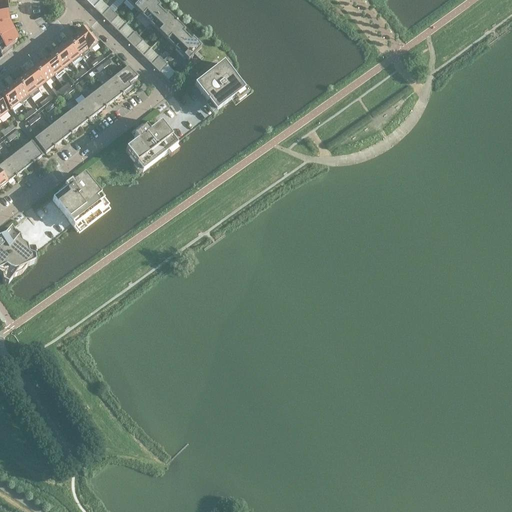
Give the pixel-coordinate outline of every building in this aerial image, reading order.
[(126,0),(126,1),(138,13),(150,0),(126,0)] [(150,0),(138,13),(151,25),(164,12),(152,0),(151,0),(150,0)] [(4,5),(0,4),(0,15),(8,14),(7,8),(5,8),(4,5)] [(106,21),(114,13),(109,9),(101,17),(106,21)] [(164,12),(151,25),(163,37),(176,24),(176,23),(175,23),(164,12)] [(114,13),(106,21),(110,26),(118,17),(114,13)] [(8,14),(0,15),(0,27),(7,25),(6,21),(9,21),(8,14)] [(176,24),(163,37),(175,50),(188,36),(177,25),(177,24),(176,24)] [(7,25),(0,27),(0,39),(14,33),(11,27),(8,28),(7,25)] [(100,41),(88,29),(87,30),(86,29),(77,36),(89,52),(98,45),(97,43),(100,41)] [(0,55),(2,59),(12,50),(11,48),(16,43),(15,40),(17,39),(14,33),(0,39),(0,55)] [(130,46),(138,38),(134,34),(126,42),(130,46)] [(89,52),(77,36),(68,42),(82,59),(90,53),(89,52)] [(188,62),(196,54),(201,49),(188,36),(175,50),(188,62)] [(138,38),(130,46),(135,50),(143,42),(138,38)] [(82,59),(68,42),(60,49),(71,63),(73,66),(82,59)] [(71,63),(60,49),(51,56),(62,70),(71,63)] [(51,56),(43,62),(54,76),(57,80),(65,73),(62,70),(51,56)] [(96,60),(99,64),(104,60),(101,56),(96,60)] [(155,70),(163,62),(159,58),(151,66),(155,70)] [(93,68),(99,64),(96,60),(90,64),(93,68)] [(101,66),(103,70),(111,64),(109,60),(101,66)] [(54,76),(43,62),(34,69),(45,83),(54,76)] [(163,62),(155,70),(160,74),(167,66),(163,62)] [(215,114),(229,104),(231,102),(235,107),(252,94),(243,83),(239,86),(223,65),(194,87),(215,114)] [(128,68),(112,80),(123,95),(124,95),(123,94),(126,92),(127,94),(133,89),(129,85),(138,78),(128,68)] [(45,83),(34,69),(26,75),(37,90),(45,83)] [(79,73),(82,77),(87,73),(84,69),(79,73)] [(76,82),(82,77),(79,73),(73,78),(76,82)] [(37,90),(26,75),(17,82),(30,98),(31,99),(39,93),(37,90)] [(88,76),(84,80),(86,83),(89,86),(94,82),(88,76)] [(103,87),(114,101),(122,95),(123,96),(123,95),(112,80),(103,87)] [(30,98),(17,82),(9,89),(20,103),(21,105),(30,98)] [(103,87),(95,94),(106,109),(107,108),(106,107),(114,101),(103,87)] [(66,92),(63,88),(57,92),(60,96),(61,96),(66,92)] [(20,103),(9,89),(0,95),(11,110),(20,103)] [(86,100),(97,115),(105,108),(106,109),(95,94),(86,100)] [(45,100),(48,104),(53,99),(50,96),(45,100)] [(39,104),(42,108),(48,104),(45,100),(39,104)] [(86,100),(78,107),(89,122),(90,121),(89,121),(97,115),(86,100)] [(69,114),(80,128),(88,122),(89,122),(78,107),(69,114)] [(28,113),(31,117),(36,113),(33,109),(28,113)] [(31,117),(28,113),(22,117),(25,121),(31,117)] [(69,114),(60,120),(72,135),(73,134),(72,134),(80,128),(69,114)] [(52,127),(63,141),(71,135),(72,135),(60,120),(52,127)] [(125,152),(137,167),(142,174),(178,146),(161,125),(149,134),(146,129),(144,126),(131,136),(137,143),(125,152)] [(52,127),(43,133),(55,148),(55,147),(63,141),(52,127)] [(10,133),(7,129),(1,134),(4,137),(10,133)] [(34,140),(45,155),(54,148),(54,149),(55,148),(43,133),(34,140)] [(31,143),(22,149),(34,165),(34,164),(34,163),(42,157),(31,143)] [(22,149),(14,156),(25,170),(33,164),(33,165),(34,165),(22,149)] [(14,156),(5,163),(17,178),(17,177),(25,170),(14,156)] [(5,163),(0,166),(0,173),(8,184),(16,178),(17,178),(5,163)] [(52,201),(72,226),(79,235),(110,210),(84,176),(76,183),(75,180),(58,193),(60,195),(52,201)] [(14,236),(11,229),(5,237),(0,239),(0,276),(1,277),(2,283),(8,286),(13,279),(21,275),(27,268),(35,265),(34,260),(34,259),(28,256),(26,249),(21,246),(19,239),(14,236)]
